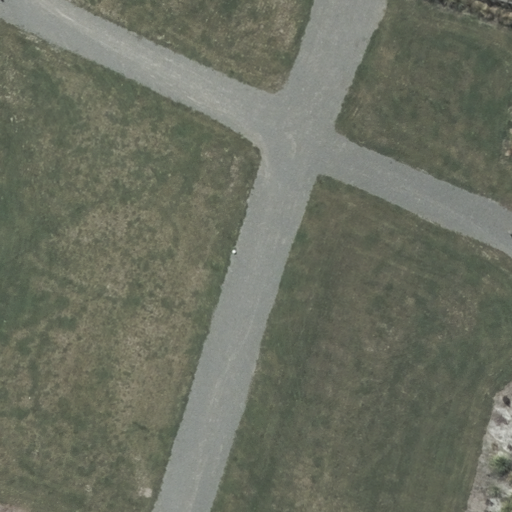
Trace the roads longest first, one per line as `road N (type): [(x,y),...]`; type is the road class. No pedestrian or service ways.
road 1 (track): [(0,14),(511,224)]
road 2 (track): [(160,511),(320,0)]
